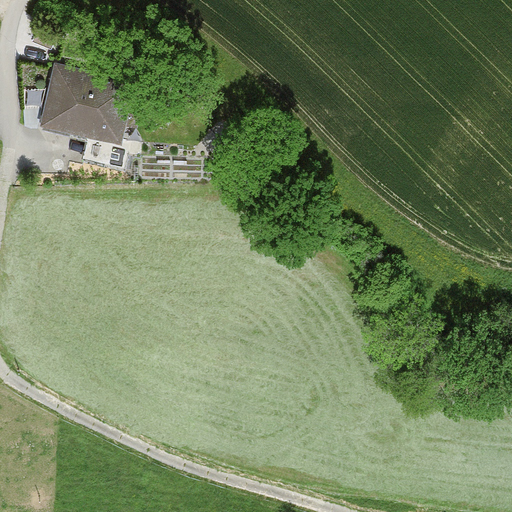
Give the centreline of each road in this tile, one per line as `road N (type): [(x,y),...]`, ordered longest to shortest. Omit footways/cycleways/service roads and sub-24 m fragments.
road 1 (residential): [(0,364),(16,382),(126,439),(337,511)]
road 2 (residential): [(18,0),(7,39),(0,209)]
